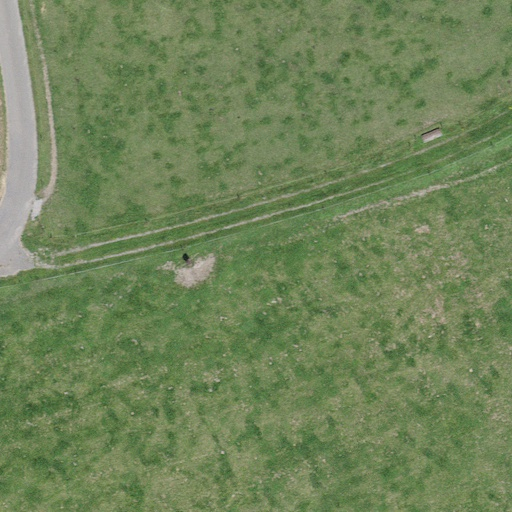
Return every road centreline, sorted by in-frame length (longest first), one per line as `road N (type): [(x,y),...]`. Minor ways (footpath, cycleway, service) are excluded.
road 1 (track): [(511,116),(455,148),(220,224),(0,265)]
road 2 (residential): [(0,236),(13,210),(23,147),(4,0)]
